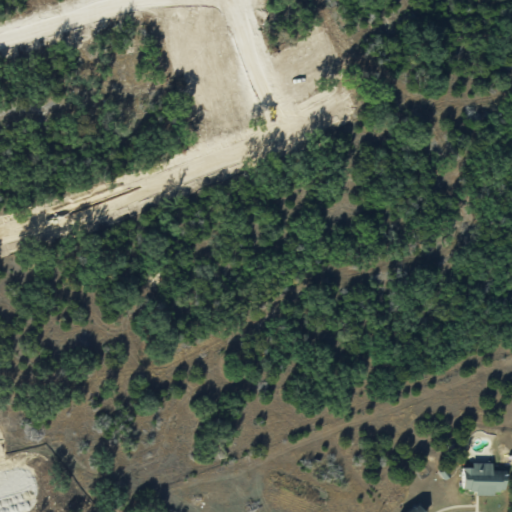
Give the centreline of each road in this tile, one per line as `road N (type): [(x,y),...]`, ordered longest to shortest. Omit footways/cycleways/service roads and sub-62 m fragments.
road 1 (residential): [(0,435),(159,396),(390,309),(499,248)]
road 2 (residential): [(0,236),(118,203),(270,143),(349,100),(457,95)]
road 3 (residential): [(0,39),(140,0),(233,7),(287,132)]
road 4 (residential): [(463,0),(456,164),(468,202),(511,262)]
